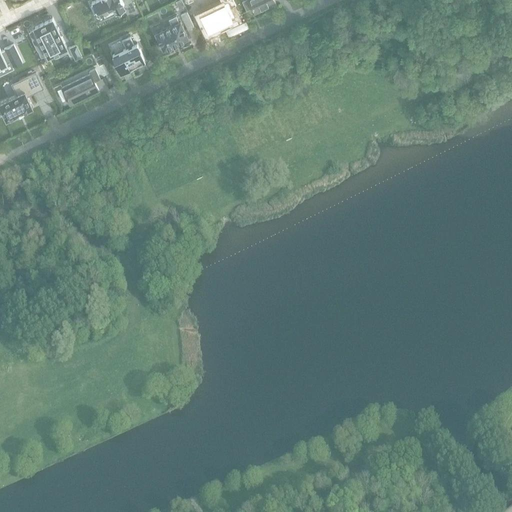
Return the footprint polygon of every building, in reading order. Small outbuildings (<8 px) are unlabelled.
[(94,0),(92,1),(92,3),(90,4),(95,14),(97,13),(98,15),(99,14),(103,12),(105,11),(113,7),(116,12),(115,13),(116,13),(125,9),(127,13),(136,9),(131,0),(94,0)] [(224,0),(225,1),(199,14),(208,31),(218,26),(218,25),(224,21),(225,23),(236,18),(231,7),(236,4),(234,0),(224,0)] [(276,3),(274,0),(243,0),(242,1),(247,10),(252,7),(254,12),(257,10),(268,5),(268,6),(276,3)] [(187,11),(181,14),(187,29),(194,26),(187,11)] [(188,37),(182,25),(181,21),(180,20),(180,21),(179,21),(177,16),(176,15),(175,15),(176,16),(170,18),(169,19),(172,25),(156,32),(155,33),(155,34),(156,33),(163,49),(163,50),(164,50),(164,49),(188,38),(189,38),(188,37)] [(36,29),(30,32),(34,39),(33,39),(38,48),(42,56),(48,53),(48,54),(49,55),(50,54),(54,52),(65,47),(66,46),(66,45),(65,45),(61,37),(62,37),(58,27),(57,28),(53,19),(52,18),(51,19),(52,19),(46,22),(46,21),(42,23),(42,24),(36,26),(35,27),(35,28),(36,28),(36,29)] [(145,58),(137,42),(134,44),(130,35),(122,39),(126,47),(113,54),(118,65),(121,71),(129,67),(142,61),(146,60),(145,58)] [(0,74),(10,70),(14,68),(13,66),(22,61),(14,43),(4,48),(5,49),(1,51),(0,48),(0,74)] [(77,44),(70,47),(75,59),(76,60),(83,56),(77,44)] [(99,90),(95,81),(100,79),(95,68),(89,70),(91,73),(62,87),(70,104),(80,99),(80,98),(97,89),(98,90),(99,90)] [(0,105),(6,118),(7,119),(15,115),(15,116),(16,115),(23,111),(24,112),(24,111),(32,107),(33,107),(32,106),(27,95),(43,88),(36,72),(19,80),(24,91),(16,94),(15,95),(8,99),(8,98),(7,99),(0,102),(0,105)] [(29,181),(19,186),(21,190),(32,185),(29,181)]
